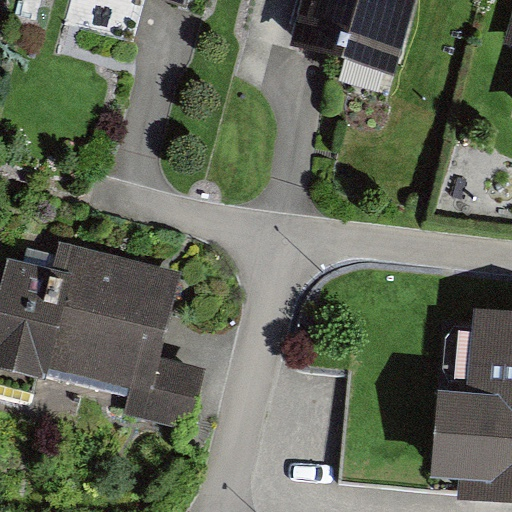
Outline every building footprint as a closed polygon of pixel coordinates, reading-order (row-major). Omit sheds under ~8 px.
[(152,0),(183,10),(186,0),(152,0)] [(415,0),(297,0),(294,10),(306,14),(294,51),(389,82),(415,0)] [(55,285),(6,274),(0,302),(0,382),(37,390),(39,378),(125,396),(120,421),(191,437),(204,376),(164,367),(182,284),(61,257),(55,285)] [(178,322),(170,353),(220,366),(228,336),(178,322)] [(511,336),(427,331),(416,485),(511,491),(511,336)]
